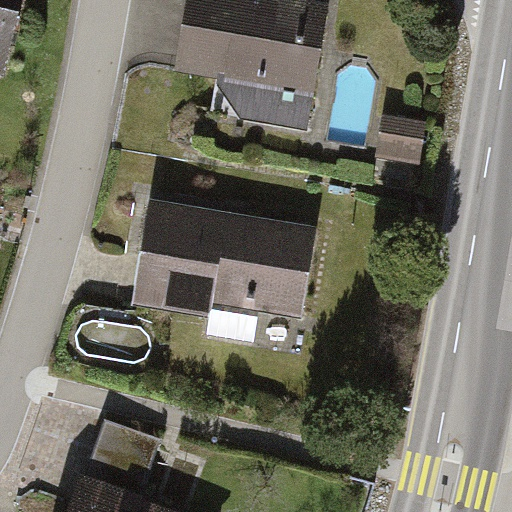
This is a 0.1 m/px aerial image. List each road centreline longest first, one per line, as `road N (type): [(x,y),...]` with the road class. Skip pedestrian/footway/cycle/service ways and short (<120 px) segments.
road 1 (secondary): [(442,511),(511,44)]
road 2 (residential): [(108,0),(85,139),(0,427)]
